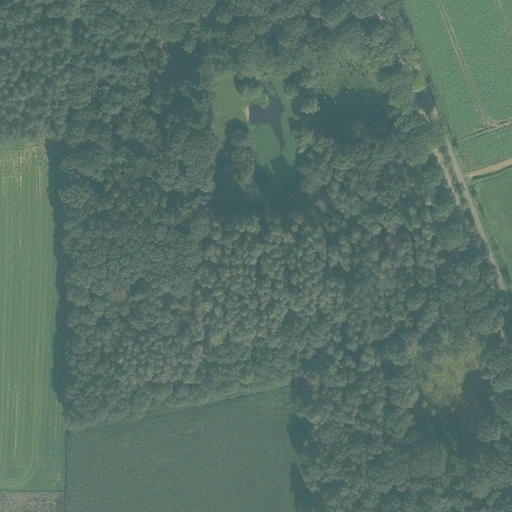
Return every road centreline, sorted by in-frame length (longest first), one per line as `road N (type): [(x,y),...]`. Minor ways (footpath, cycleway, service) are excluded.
road 1 (tertiary): [(511,348),(376,0)]
road 2 (track): [(76,8),(381,13)]
